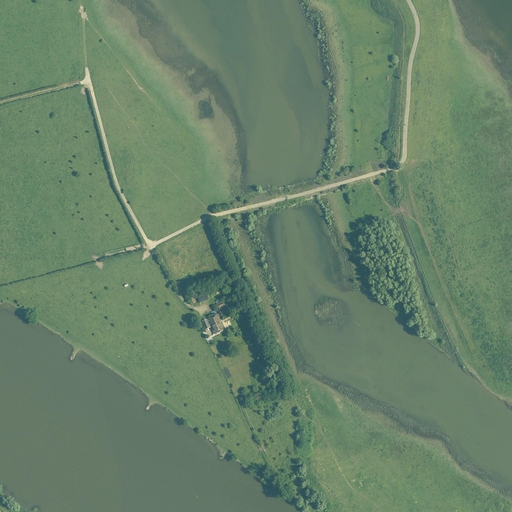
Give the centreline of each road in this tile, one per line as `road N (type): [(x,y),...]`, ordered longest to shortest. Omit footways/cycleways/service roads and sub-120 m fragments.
road 1 (unclassified): [(408,0),(418,32),(398,165),(207,217),(149,246)]
road 2 (unclassified): [(149,246),(118,186),(86,70)]
